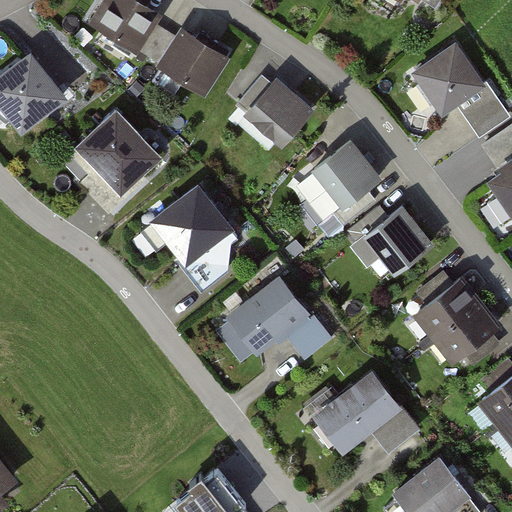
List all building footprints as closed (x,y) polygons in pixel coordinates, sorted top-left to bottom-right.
[(160,15),(135,0),(101,0),(86,24),(135,55),(160,15)] [(234,63),(181,29),(157,67),(210,100),(234,63)] [(483,83),(456,45),(417,71),(443,110),(458,101),(478,129),(507,110),(486,81),(483,83)] [(70,102),(33,56),(0,82),(0,109),(23,139),(70,102)] [(315,112),(278,78),(245,114),(282,148),(315,112)] [(160,162),(114,113),(74,151),(121,200),(160,162)] [(511,124),(486,142),(506,171),(491,181),(511,211),(511,124)] [(380,182),(352,143),(300,181),(328,220),(380,182)] [(231,233),(197,190),(150,227),(184,271),(231,233)] [(432,242),(400,205),(355,243),(386,280),(432,242)] [(501,325),(462,278),(414,317),(453,364),(501,325)] [(308,319),(277,281),(226,322),(257,360),(308,319)] [(405,411),(374,370),(313,415),(344,456),(405,411)] [(511,377),(483,400),(511,437),(511,377)] [(0,492),(20,477),(0,451),(0,492)] [(440,458),(396,493),(410,511),(452,511),(471,497),(440,458)] [(392,511),(407,511),(396,496),(386,503),(392,511)]
